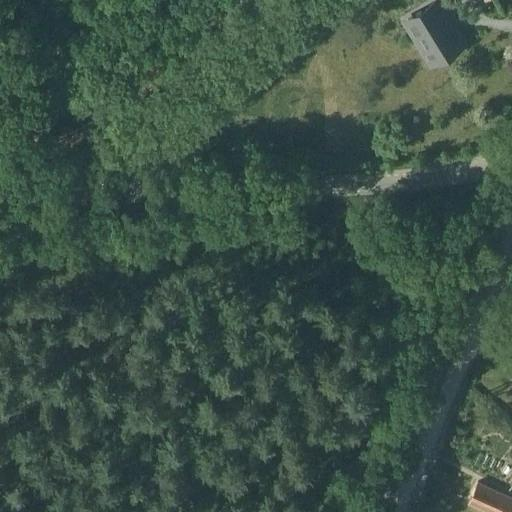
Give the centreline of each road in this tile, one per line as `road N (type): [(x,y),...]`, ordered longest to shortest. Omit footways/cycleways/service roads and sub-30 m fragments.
road 1 (tertiary): [(0,205),(65,195),(416,180),(511,158)]
road 2 (track): [(394,511),(511,228)]
